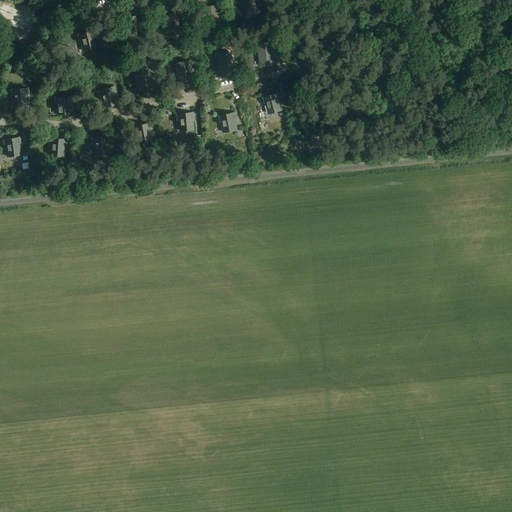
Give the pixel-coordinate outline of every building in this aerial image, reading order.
[(251,16),(260,12),(255,0),(241,0),(244,6),(248,17),(251,16)] [(217,6),(204,8),(205,16),(206,16),(207,28),(210,27),(220,26),(217,6)] [(176,14),(164,16),(165,24),(167,36),(170,36),(180,34),(176,14)] [(134,17),(122,18),(122,26),(123,38),(125,38),(136,37),(134,17)] [(76,35),(77,36),(78,42),(81,41),(81,44),(82,44),(83,51),(87,50),(96,48),(93,37),(95,36),(94,31),(76,35)] [(260,56),(261,66),(264,66),(274,65),(271,43),(259,44),(260,56)] [(222,80),(225,79),(235,78),(230,53),(218,56),(220,70),(221,70),(222,80)] [(189,62),(176,63),(178,78),(180,88),(182,87),(182,88),(192,86),(189,62)] [(134,66),(137,80),(139,90),(142,89),(142,90),(151,87),(146,63),(134,66)] [(97,92),(97,93),(99,99),(101,98),(102,101),(104,107),(108,106),(108,107),(117,104),(113,93),(116,92),(114,87),(97,92)] [(10,90),(11,97),(13,97),(13,99),(14,107),(17,106),(17,107),(27,106),(26,95),(29,94),(28,89),(10,90)] [(279,93),(262,98),(262,99),(264,105),(266,104),(267,107),(269,114),(272,113),(282,110),(279,99),(281,99),(279,93)] [(71,114),(70,102),(72,102),(72,96),(54,98),(54,105),(57,104),(57,107),(58,114),(61,114),(71,114)] [(176,114),(176,115),(176,121),(179,121),(179,124),(180,131),(183,131),(192,130),(192,119),(194,118),(193,113),(176,114)] [(236,113),(218,116),(218,117),(220,123),(222,123),(223,125),(224,132),(227,132),(237,130),(235,119),(237,118),(236,113)] [(149,129),(151,129),(150,123),(132,127),(134,134),(136,133),(137,136),(138,143),(141,142),(151,141),(149,129)] [(109,137),(91,138),(91,139),(91,145),(94,145),(94,148),(94,155),(98,155),(108,154),(107,143),(109,143),(109,137)] [(20,138),(2,141),(3,147),(6,147),(6,150),(7,157),(11,156),(20,155),(18,144),(21,143),(20,138)] [(49,139),(48,146),(51,146),(50,149),(50,156),(53,156),(63,157),(64,145),(66,146),(67,140),(49,139)]
